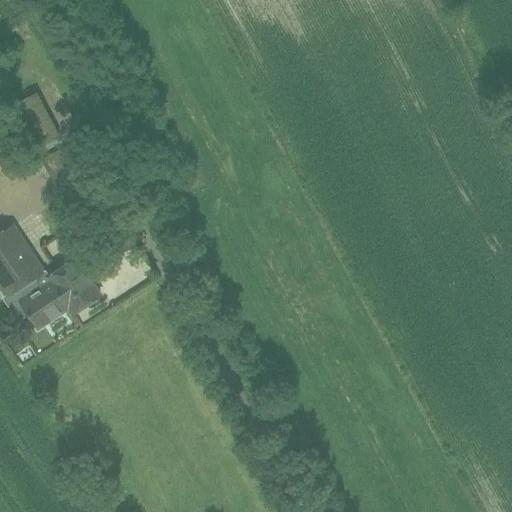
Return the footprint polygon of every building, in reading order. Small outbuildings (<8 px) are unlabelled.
[(15,105),(37,148),(62,135),(40,92),(15,105)] [(0,174),(27,161),(3,115),(0,116),(0,174)] [(94,179),(74,143),(43,160),(62,196),(94,179)] [(39,328),(67,309),(68,308),(70,307),(54,282),(51,284),(51,283),(52,283),(49,278),(48,279),(13,226),(0,235),(0,285),(7,297),(24,286),(31,297),(22,303),(39,328)] [(70,307),(68,308),(73,315),(87,305),(91,305),(98,301),(99,297),(100,296),(76,260),(49,278),(52,283),(51,283),(51,284),(54,282),(70,307)]
